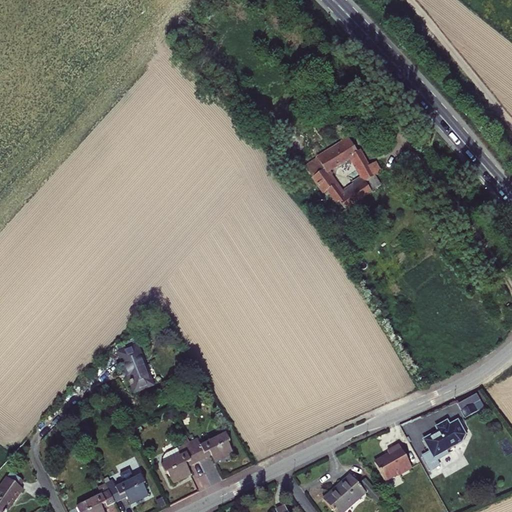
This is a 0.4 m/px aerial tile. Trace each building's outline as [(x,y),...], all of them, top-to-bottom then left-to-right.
[(254,0),(252,1),(251,1),(251,2),(251,3),(253,8),(257,11),(260,13),(265,13),(266,13),(267,13),(267,12),(267,8),(268,5),(268,4),(267,4),(267,3),(264,1),(262,0),(254,0)] [(376,177),(371,168),(360,150),(357,152),(349,139),(308,169),(326,195),(330,193),(336,201),(334,203),(340,211),(369,194),(372,192),(366,183),(376,177)] [(377,165),(371,168),(376,177),(382,174),(377,165)] [(381,186),(377,179),(376,177),(366,183),(372,192),(381,186)] [(128,379),(134,393),(152,386),(137,348),(119,355),(129,379),(128,379)] [(458,403),(466,418),(486,407),(478,392),(458,403)] [(453,405),(441,409),(445,419),(457,414),(453,405)] [(440,431),(424,440),(430,452),(422,456),(430,470),(440,464),(437,460),(456,449),(454,445),(462,441),(465,436),(459,422),(450,427),(447,422),(438,428),(440,431)] [(214,463),(233,454),(229,444),(230,444),(226,435),(201,447),(198,440),(190,443),(199,463),(207,459),(206,457),(211,455),(212,457),(214,463)] [(192,467),(199,463),(190,443),(183,447),(186,454),(161,466),(165,475),(168,474),(172,483),(191,474),(188,468),(187,467),(192,465),(192,467)] [(383,458),(374,463),(384,481),(397,474),(399,475),(412,468),(399,445),(387,452),(388,453),(389,456),(385,458),(383,458)] [(388,453),(373,462),(374,463),(383,458),(385,458),(389,456),(388,453)] [(233,454),(214,463),(216,465),(234,456),(233,454)] [(11,473),(0,488),(0,511),(6,511),(22,490),(19,488),(23,482),(11,473)] [(191,474),(172,483),(173,486),(192,477),(191,474)] [(113,481),(106,485),(115,505),(122,501),(121,499),(126,497),(127,499),(129,504),(148,495),(143,486),(145,485),(141,476),(116,488),(113,481)] [(334,511),(342,511),(347,510),(352,505),(364,495),(366,493),(350,476),(323,500),(334,511)] [(360,484),(373,499),(379,494),(365,479),(360,484)] [(106,506),(107,508),(115,505),(106,485),(98,489),(101,496),(77,508),(78,511),(104,511),(104,510),(103,508),(106,506)] [(149,498),(148,495),(129,504),(131,507),(149,498)] [(352,505),(357,510),(368,500),(364,495),(352,505)]
